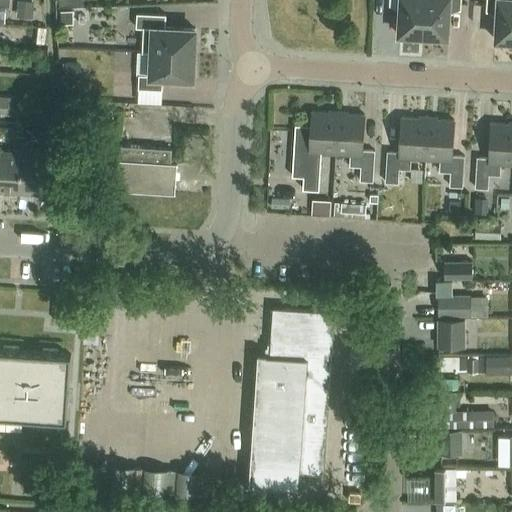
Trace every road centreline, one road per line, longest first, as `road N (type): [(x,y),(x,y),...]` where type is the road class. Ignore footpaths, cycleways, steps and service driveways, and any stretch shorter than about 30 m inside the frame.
road 1 (unclassified): [(0,245),(197,252),(220,236),(231,113),(252,71)]
road 2 (unclassified): [(511,89),(252,71)]
road 3 (residential): [(392,511),(395,282)]
